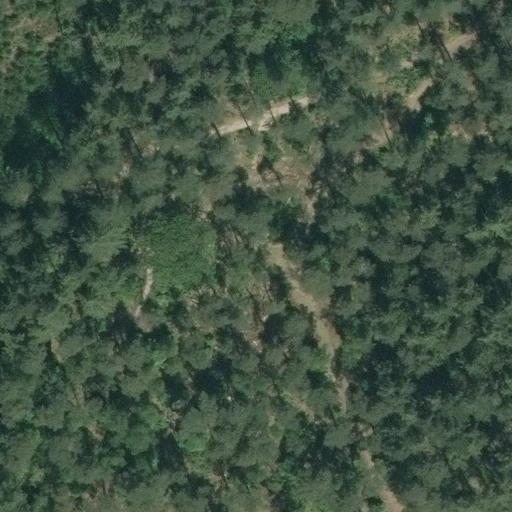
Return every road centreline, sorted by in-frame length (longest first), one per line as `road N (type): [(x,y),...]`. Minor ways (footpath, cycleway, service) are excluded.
road 1 (track): [(0,218),(477,51)]
road 2 (track): [(278,253),(361,450),(397,511)]
road 3 (track): [(477,51),(321,199),(278,253)]
road 4 (track): [(69,194),(278,253)]
